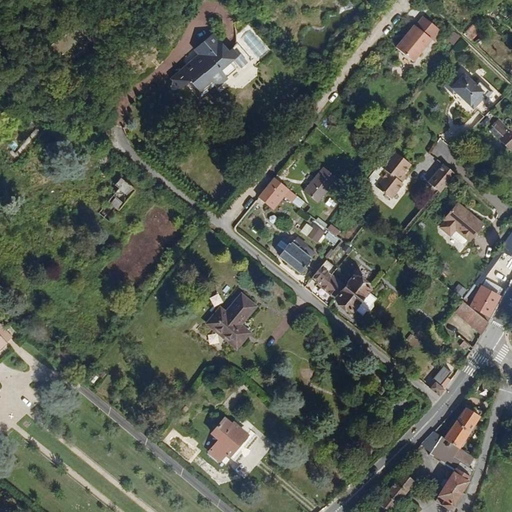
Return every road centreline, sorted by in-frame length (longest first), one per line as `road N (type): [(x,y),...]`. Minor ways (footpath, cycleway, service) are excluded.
road 1 (residential): [(219,223),(440,409)]
road 2 (residential): [(219,223),(402,0)]
road 3 (residential): [(43,95),(123,142),(219,223)]
road 4 (unknown): [(123,142),(128,98),(179,55),(202,11),(220,16),(224,42)]
road 5 (residential): [(511,365),(461,511)]
road 6 (secondary): [(334,511),(440,409)]
